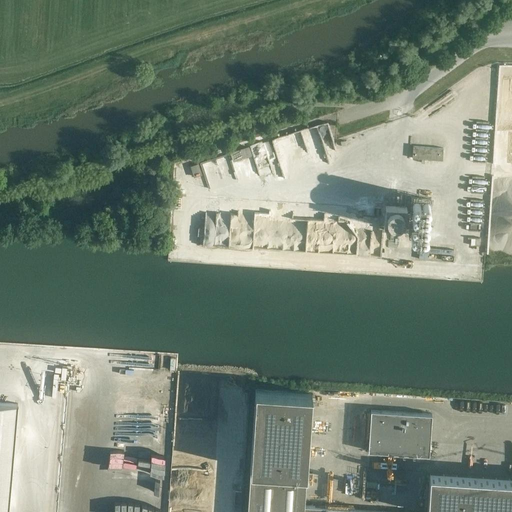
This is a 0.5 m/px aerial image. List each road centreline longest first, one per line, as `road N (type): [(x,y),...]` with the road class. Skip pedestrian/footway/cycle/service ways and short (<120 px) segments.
road 1 (unknown): [(222,186),(333,188),(372,179),(418,90)]
road 2 (unclassified): [(483,37),(418,90),(338,121)]
